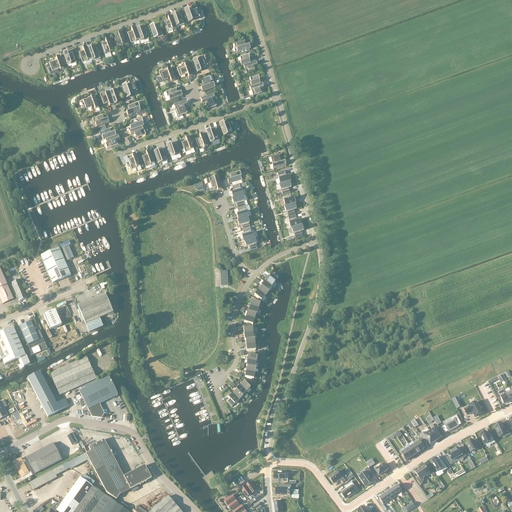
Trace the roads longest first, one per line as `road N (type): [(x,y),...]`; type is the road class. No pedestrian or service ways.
road 1 (residential): [(267,462),(309,466),(345,509),(511,408)]
road 2 (unclassified): [(196,511),(127,429),(66,419),(0,452)]
road 3 (unclassified): [(267,462),(318,295),(317,241)]
road 4 (residential): [(29,65),(40,53),(191,0)]
road 5 (residential): [(224,411),(214,378),(234,365),(233,317),(253,276)]
road 6 (unclassified): [(317,241),(277,96)]
